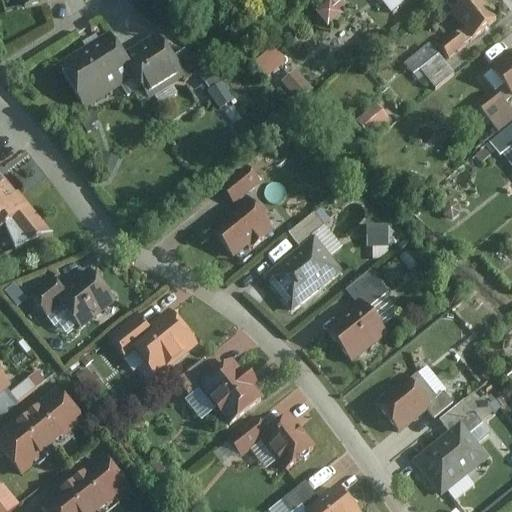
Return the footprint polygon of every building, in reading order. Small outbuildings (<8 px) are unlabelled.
[(496,24),(479,0),(464,0),(446,12),(459,30),(439,44),(448,57),(496,24)] [(173,58),(157,35),(118,58),(134,85),(145,104),(185,79),(173,58)] [(118,58),(106,39),(58,67),(85,113),(134,85),(118,58)] [(277,49),(256,60),(265,76),(285,66),(277,49)] [(199,71),(187,50),(173,58),(185,79),(199,71)] [(511,95),(511,55),(490,74),(510,97),(511,95)] [(454,77),(441,60),(416,78),(429,95),(454,77)] [(311,93),(296,75),(282,87),(297,105),(311,93)] [(230,102),(218,85),(207,92),(219,110),(230,102)] [(511,121),(511,117),(500,103),(484,117),(498,133),(511,121)] [(387,123),(375,110),(357,125),(368,139),(387,123)] [(511,146),(511,127),(490,144),(500,156),(511,146)] [(116,163),(99,156),(92,173),(109,180),(116,163)] [(225,196),(233,205),(261,182),(254,172),(225,196)] [(8,191),(0,180),(0,235),(14,225),(29,245),(47,232),(13,187),(8,191)] [(214,233),(235,261),(272,234),(252,206),(214,233)] [(367,226),(368,246),(389,245),(388,224),(367,226)] [(266,283),(292,316),(343,275),(317,243),(266,283)] [(112,306),(89,277),(63,298),(54,304),(77,333),(112,306)] [(63,298),(54,286),(30,303),(39,315),(54,304),(63,298)] [(326,336),(352,368),(387,339),(361,308),(326,336)] [(196,351),(170,319),(149,336),(128,353),(153,385),(196,351)] [(149,336),(137,320),(106,344),(119,360),(128,353),(149,336)] [(261,400),(234,364),(213,380),(198,392),(226,428),(261,400)] [(213,380),(201,365),(173,387),(186,402),(198,392),(213,380)] [(11,391),(16,401),(46,384),(40,375),(11,391)] [(377,411),(400,436),(438,401),(415,376),(377,411)] [(56,393),(0,438),(0,447),(23,476),(84,427),(56,393)] [(312,451),(288,422),(265,439),(258,445),(282,475),(312,451)] [(414,463),(443,499),(492,460),(463,424),(414,463)] [(265,439),(254,425),(227,446),(239,461),(258,445),(265,439)] [(103,460),(40,509),(41,511),(105,511),(129,494),(103,460)] [(3,483),(0,485),(0,511),(11,511),(21,504),(3,483)] [(295,511),(311,499),(303,489),(274,511),(295,511)] [(350,511),(336,492),(309,511),(350,511)]
